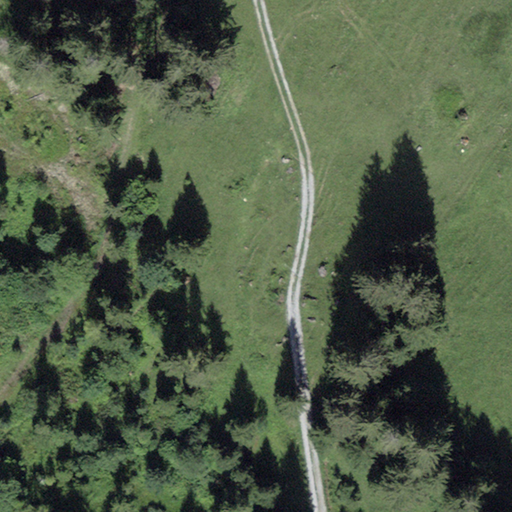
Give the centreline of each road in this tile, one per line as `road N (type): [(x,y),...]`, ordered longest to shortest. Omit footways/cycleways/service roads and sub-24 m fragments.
road 1 (track): [(262,0),(303,146),(307,187),(292,300),(318,511)]
road 2 (track): [(169,0),(92,282),(0,398)]
